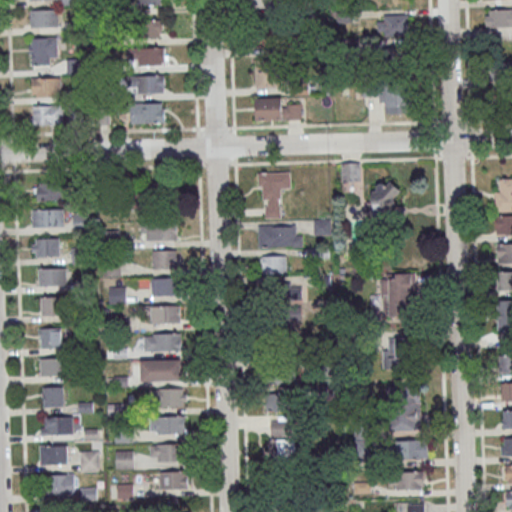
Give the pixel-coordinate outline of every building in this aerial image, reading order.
[(293,1),(307,0),(307,11),(293,12),(293,1)] [(511,8),(511,26),(489,27),(489,9),(511,8)] [(59,9),(30,9),(30,26),(59,26),(59,9)] [(337,11),(351,11),(352,22),(337,22),(337,11)] [(378,36),(408,36),(408,14),(378,14),(378,36)] [(161,37),(161,20),(142,20),(141,37),(161,37)] [(255,27),(255,47),(277,47),(277,27),(255,27)] [(57,37),(30,37),(30,64),(57,64),(57,37)] [(141,46),(141,64),(166,64),(166,46),(141,46)] [(511,49),(510,61),(496,59),(491,97),(511,99),(511,49)] [(279,60),(255,60),(255,86),(279,86),(279,60)] [(164,92),(164,75),(138,75),(138,93),(164,92)] [(33,77),(33,96),(61,96),(61,77),(33,77)] [(409,113),(408,79),(363,80),(364,98),(384,97),(385,114),(409,113)] [(282,107),(286,107),(286,103),(301,103),(301,119),(257,120),(256,98),(282,97),(282,107)] [(131,103),(131,123),(162,123),(162,103),(131,103)] [(63,104),(33,104),(33,125),(63,125),(63,104)] [(361,162),(342,162),(342,181),(361,181),(361,162)] [(261,172),(262,217),(281,217),(280,189),(291,189),(291,171),(261,172)] [(511,178),(496,178),(496,211),(511,211),(511,178)] [(373,215),(398,214),(397,182),(372,183),(373,215)] [(63,200),(63,183),(36,183),(36,200),(63,200)] [(32,209),(32,226),(65,226),(65,209),(32,209)] [(88,214),(74,214),(74,228),(88,228),(88,214)] [(511,233),(511,214),(496,215),(496,234),(511,233)] [(314,234),(331,234),(331,219),(314,219),(314,234)] [(178,240),(178,221),(142,221),(142,240),(178,240)] [(258,246),(303,246),(303,225),(258,225),(258,246)] [(33,255),(60,255),(60,238),(33,238),(33,255)] [(497,262),(511,261),(511,243),(497,243),(497,262)] [(153,268),(178,268),(178,250),(153,250),(153,268)] [(287,273),(287,255),(261,255),(261,273),(287,273)] [(66,284),(66,268),(38,268),(38,284),(66,284)] [(498,289),(511,288),(511,270),(498,271),(498,289)] [(412,315),(412,274),(384,274),(384,315),(412,315)] [(178,295),(178,277),(151,277),(151,295),(178,295)] [(299,284),(265,284),(265,305),(299,305),(299,284)] [(41,314),(61,314),(61,296),(41,296),(41,314)] [(511,327),(511,299),(499,300),(499,328),(511,327)] [(181,323),(181,305),(151,305),(151,323),(181,323)] [(40,327),(40,347),(62,347),(62,327),(40,327)] [(144,333),(144,350),(183,350),(183,333),(144,333)] [(383,337),(383,368),(414,368),(414,337),(383,337)] [(511,373),(511,355),(502,355),(502,373),(511,373)] [(62,358),(40,358),(40,375),(62,375),(62,358)] [(142,359),(142,379),(183,379),(183,359),(142,359)] [(266,365),(266,383),(299,383),(299,365),(266,365)] [(511,399),(511,381),(502,382),(502,399),(511,399)] [(63,386),(43,386),(43,405),(63,405),(63,386)] [(394,429),(420,429),(420,386),(394,386),(394,429)] [(186,388),(155,388),(155,405),(186,405),(186,388)] [(291,410),(291,394),(265,394),(265,410),(291,410)] [(511,408),(503,409),(503,427),(511,427),(511,408)] [(74,434),(74,416),(41,416),(41,434),(74,434)] [(151,416),(151,433),(186,433),(186,416),(151,416)] [(292,420),(271,420),(271,435),(292,435),(292,420)] [(511,454),(511,436),(501,437),(501,455),(511,454)] [(268,439),(268,459),(296,459),(296,439),(268,439)] [(397,439),(397,458),(428,458),(428,439),(397,439)] [(151,444),(151,460),(182,460),(182,444),(151,444)] [(40,445),(40,464),(69,464),(69,445),(40,445)] [(116,468),(134,468),(134,450),(116,450),(116,468)] [(80,451),(80,470),(100,470),(100,451),(80,451)] [(159,471),(159,488),(188,488),(188,471),(159,471)] [(390,488),(425,489),(425,471),(390,471),(390,488)] [(276,473),(276,502),(312,502),(312,473),(276,473)] [(77,474),(49,474),(49,495),(77,495),(77,474)] [(118,485),(118,496),(132,496),(132,485),(118,485)] [(424,511),(424,503),(399,502),(399,511),(405,511),(424,511)]
